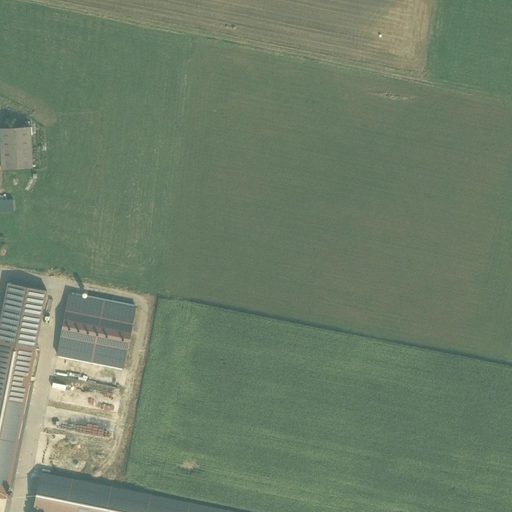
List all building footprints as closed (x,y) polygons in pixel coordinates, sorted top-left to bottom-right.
[(30,127),(0,128),(0,150),(1,169),(32,167),(30,127)] [(14,200),(0,201),(0,210),(14,210),(14,200)] [(47,291),(7,283),(0,319),(0,343),(35,350),(47,291)] [(135,308),(69,295),(65,314),(131,327),(135,308)] [(131,327),(65,314),(61,337),(127,350),(131,327)] [(127,350),(61,337),(57,357),(123,370),(127,350)] [(0,343),(0,496),(5,497),(35,350),(0,343)] [(85,417),(84,436),(110,436),(110,417),(85,417)] [(51,450),(50,458),(53,464),(57,469),(63,472),(70,472),(77,470),(82,465),(85,459),(85,452),(83,446),(78,441),(72,438),(65,437),(58,440),(53,445),(51,450)] [(224,511),(41,475),(32,511),(224,511)]
